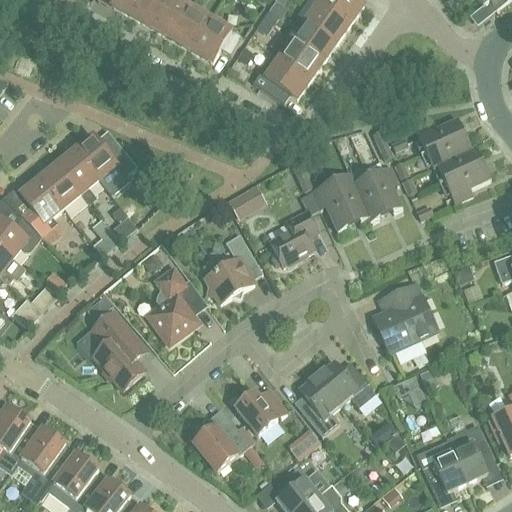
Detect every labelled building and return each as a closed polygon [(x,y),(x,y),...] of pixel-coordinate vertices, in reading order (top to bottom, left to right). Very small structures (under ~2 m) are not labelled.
[(134,21),(146,0),(119,0),(113,10),(134,21)] [(172,0),(146,0),(134,21),(154,33),(172,0)] [(172,0),(154,33),(174,44),(192,12),(172,0)] [(350,0),(325,0),(320,7),(351,29),(365,10),(350,0)] [(475,0),(484,11),(488,8),(492,8),(497,15),(511,2),(511,1),(510,0),(475,0)] [(351,29),(320,7),(307,26),(338,48),(351,29)] [(192,12),(174,44),(193,56),(212,23),(192,12)] [(264,23),(274,30),(280,22),(270,15),(264,23)] [(232,35),(212,23),(193,56),(214,67),(232,35)] [(274,30),(264,23),(258,32),(268,39),(274,30)] [(307,26),(294,44),(325,66),(338,48),(307,26)] [(294,44),(281,63),(311,85),(325,66),(294,44)] [(311,85),(281,63),(273,74),(266,69),(254,87),(284,109),(291,99),(298,104),(311,85)] [(427,159),(466,139),(459,124),(420,142),(427,159)] [(394,160),(382,134),(373,139),(385,165),(394,160)] [(473,154),(466,139),(427,159),(434,174),(439,172),(473,154)] [(94,141),(76,155),(100,185),(117,170),(126,182),(138,172),(118,147),(107,156),(94,141)] [(410,151),(405,142),(392,148),(396,157),(410,151)] [(473,154),(439,172),(446,186),(485,168),(477,152),(473,154)] [(100,185),(76,155),(58,170),(82,199),(90,209),(98,203),(89,193),(100,185)] [(410,180),(404,166),(395,170),(401,183),(410,180)] [(297,177),(304,173),(301,167),(294,170),(297,177)] [(492,184),(485,168),(446,186),(453,202),(492,184)] [(58,170),(40,184),(64,213),(82,199),(58,170)] [(304,173),(297,177),(300,183),(307,180),(304,173)] [(385,174),(370,181),(388,220),(403,213),(385,174)] [(351,179),(334,186),(354,230),(370,223),(355,188),(351,179)] [(307,180),(300,183),(303,190),(310,186),(307,180)] [(370,181),(355,188),(370,223),(372,228),(388,220),(370,181)] [(418,196),(412,182),(403,186),(409,200),(418,196)] [(64,213),(40,184),(22,199),(33,213),(23,222),(42,241),(58,227),(54,222),(64,213)] [(313,193),(310,186),(303,190),(306,196),(313,193)] [(354,230),(334,186),(319,194),(327,211),(339,237),(354,230)] [(321,214),(313,197),(302,202),(309,216),(287,227),(292,235),(271,247),(277,258),(273,259),(272,263),(276,269),(279,270),(283,269),(284,272),(316,255),(309,242),(320,237),(311,219),(321,214)] [(233,223),(224,209),(216,214),(225,228),(233,223)] [(435,219),(431,210),(417,216),(421,225),(435,219)] [(129,221),(121,211),(113,218),(120,227),(129,221)] [(0,222),(0,252),(14,263),(28,245),(0,222)] [(62,229),(69,240),(80,233),(72,222),(62,229)] [(93,232),(112,255),(121,247),(102,225),(93,232)] [(245,295),(256,288),(244,268),(254,262),(241,239),(227,247),(237,265),(229,269),(220,267),(218,276),(206,283),(210,290),(208,299),(217,301),(221,309),(233,302),(242,304),(245,295)] [(0,252),(0,280),(14,263),(0,252)] [(511,259),(511,260),(510,257),(493,263),(502,287),(511,283),(511,259)] [(160,313),(163,318),(153,325),(171,350),(193,333),(189,327),(191,318),(207,307),(190,285),(186,287),(175,272),(156,286),(163,295),(160,297),(158,300),(158,303),(157,307),(158,310),(160,313)] [(476,307),(491,302),(486,288),(471,293),(476,307)] [(378,322),(393,355),(437,335),(416,290),(400,297),(406,310),(378,322)] [(95,361),(124,395),(145,377),(122,350),(134,340),(114,317),(93,335),(106,351),(95,361)] [(335,366),(318,380),(342,410),(352,403),(360,412),(377,398),(362,380),(353,387),(335,366)] [(342,410),(318,380),(300,395),(318,416),(308,423),(323,442),(341,428),(333,418),(342,410)] [(288,417),(270,395),(261,403),(256,397),(247,405),(244,402),(235,409),(260,440),(288,417)] [(511,398),(511,399),(511,401),(511,413),(509,415),(505,414),(502,418),(494,422),(494,423),(490,425),(497,439),(501,437),(511,460),(511,459),(511,398)] [(36,446),(35,445),(24,438),(32,427),(9,411),(0,423),(0,451),(3,453),(0,457),(0,472),(11,480),(36,446)] [(219,477),(252,450),(235,429),(226,436),(220,436),(210,424),(200,432),(205,439),(195,448),(219,477)] [(381,440),(399,459),(415,445),(397,426),(381,440)] [(44,433),(35,445),(36,446),(11,480),(12,480),(26,490),(25,492),(24,493),(42,506),(49,496),(70,468),(59,460),(67,449),(44,433)] [(485,442),(454,456),(468,489),(489,479),(486,473),(497,468),(485,442)] [(468,489),(454,456),(422,471),(434,497),(445,492),(448,498),(468,489)] [(77,458),(70,468),(49,496),(69,511),(87,511),(103,494),(102,493),(92,485),(100,475),(77,458)] [(283,511),(304,511),(319,500),(305,483),(301,487),(293,477),(274,492),(282,502),(278,505),(283,511)] [(103,494),(87,511),(123,511),(132,501),(110,484),(102,493),(103,494)] [(329,511),(319,500),(304,511),(346,511),(344,508),(339,511),(329,511)]
